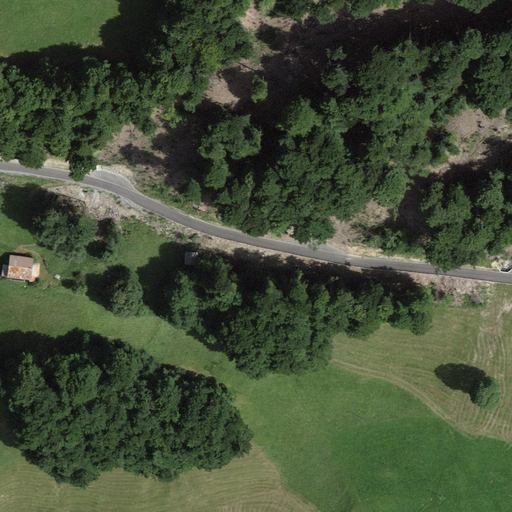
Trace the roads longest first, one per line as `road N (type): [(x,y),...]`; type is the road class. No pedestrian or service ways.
road 1 (track): [(511,283),(0,172)]
road 2 (track): [(0,241),(41,256),(58,290),(331,356),(394,377),(445,413)]
